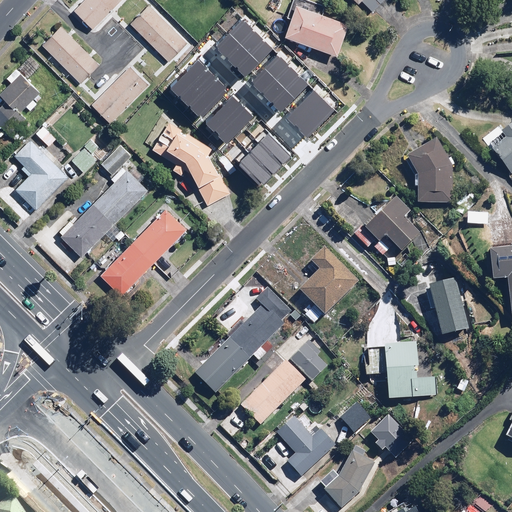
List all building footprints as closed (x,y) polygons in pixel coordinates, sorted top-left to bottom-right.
[(94,28),(119,0),(84,0),(74,10),(94,28)] [(325,6),(308,0),(293,0),(287,17),(292,18),(285,37),(338,56),(349,25),(322,16),(325,6)] [(356,0),(360,3),(361,2),(372,12),(383,0),(356,0)] [(188,41),(150,4),(130,24),(168,61),(188,41)] [(252,29),(242,19),(215,48),(225,57),(252,29)] [(100,63),(61,26),(43,44),(82,82),(100,63)] [(262,39),(252,29),(225,57),(235,67),(262,39)] [(272,48),(262,39),(235,67),(245,76),(272,48)] [(287,64),(278,55),(250,83),(260,92),(287,64)] [(208,70),(198,61),(170,89),(180,98),(208,70)] [(150,83),(130,64),(92,102),(112,121),(150,83)] [(297,74),(287,64),(260,92),(270,102),(297,74)] [(0,132),(5,127),(13,135),(29,118),(21,111),(42,90),(21,70),(0,91),(6,97),(6,98),(0,103),(0,132)] [(218,80),(208,70),(180,98),(190,108),(218,80)] [(307,83),(297,74),(270,102),(280,112),(307,83)] [(227,89),(218,80),(190,108),(200,118),(227,89)] [(324,99),(314,90),(287,118),(297,128),(324,99)] [(243,106),(234,97),(206,125),(216,135),(243,106)] [(334,109),(324,99),(297,128),(307,137),(334,109)] [(253,116),(243,106),(216,135),(226,144),(253,116)] [(231,193),(222,178),(236,171),(230,162),(217,169),(209,154),(213,148),(173,120),(154,148),(177,165),(173,170),(181,176),(185,170),(193,175),(209,205),(231,193)] [(56,138),(43,126),(36,133),(49,146),(56,138)] [(489,150),(510,175),(511,172),(511,126),(502,134),(504,137),(489,150)] [(269,134),(259,144),(281,165),(291,155),(269,134)] [(31,173),(15,189),(37,210),(69,178),(30,139),(14,155),(31,173)] [(418,203),(452,203),(452,166),(455,164),(451,158),(448,159),(435,139),(407,156),(418,174),(418,176),(415,175),(415,187),(418,187),(418,203)] [(91,154),(98,147),(91,140),(72,160),(84,172),(97,159),(91,154)] [(259,144),(249,154),(272,175),(281,165),(259,144)] [(132,156),(121,145),(101,164),(113,175),(132,156)] [(249,154),(239,163),(262,185),(272,175),(249,154)] [(149,188),(128,168),(62,235),(83,255),(149,188)] [(411,211),(396,196),(386,206),(384,204),(354,234),(367,248),(372,243),(383,254),(394,244),(401,251),(420,232),(405,217),(411,211)] [(188,228),(167,207),(101,272),(123,294),(188,228)] [(488,213),(468,212),(467,225),(487,226),(488,213)] [(360,283),(325,246),(310,261),(319,270),(300,288),(306,294),(295,305),(313,324),(324,313),(326,315),(360,283)] [(507,278),(511,316),(511,246),(490,249),(494,280),(507,278)] [(456,277),(428,284),(442,336),(469,328),(456,277)] [(216,394),(254,355),(260,361),(273,348),(267,342),(285,324),(291,330),(300,321),(267,288),(256,298),(262,304),(194,372),(216,394)] [(340,340),(334,334),(323,344),(329,350),(340,340)] [(321,351),(309,339),(289,359),(312,382),(327,366),(316,355),(321,351)] [(418,379),(416,342),(385,344),(389,399),(436,396),(434,378),(418,379)] [(305,379),(286,360),(241,406),(260,425),(305,379)] [(470,382),(460,378),(456,388),(466,393),(470,382)] [(369,419),(355,403),(341,416),(354,432),(369,419)] [(379,440),(376,443),(383,449),(385,446),(396,456),(412,439),(387,415),(371,433),(379,440)] [(307,483),(341,452),(320,429),(313,437),(294,416),(277,432),(296,453),(287,461),(307,483)] [(64,441),(46,445),(48,455),(24,450),(18,475),(55,483),(84,472),(75,448),(66,451),(64,441)] [(359,491),(374,463),(362,456),(365,451),(357,447),(354,452),(352,451),(339,475),(323,491),(342,509),(359,491)] [(101,452),(90,461),(97,469),(107,459),(101,452)] [(65,509),(67,511),(139,511),(132,505),(124,511),(113,511),(100,498),(112,486),(100,473),(65,509)] [(54,484),(32,506),(38,511),(55,511),(69,498),(54,484)] [(25,511),(13,493),(0,502),(0,511),(25,511)] [(483,511),(471,502),(463,511),(483,511)]
